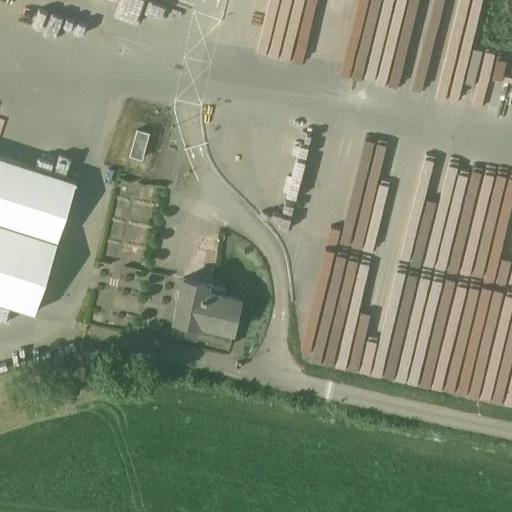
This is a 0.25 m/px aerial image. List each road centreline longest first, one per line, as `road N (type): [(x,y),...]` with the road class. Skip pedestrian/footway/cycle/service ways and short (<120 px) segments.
road 1 (unclassified): [(197,61),(189,105),(202,168),(260,236),(278,274),(264,376)]
road 2 (unclassified): [(511,431),(264,376)]
road 3 (unclassified): [(264,376),(82,339)]
